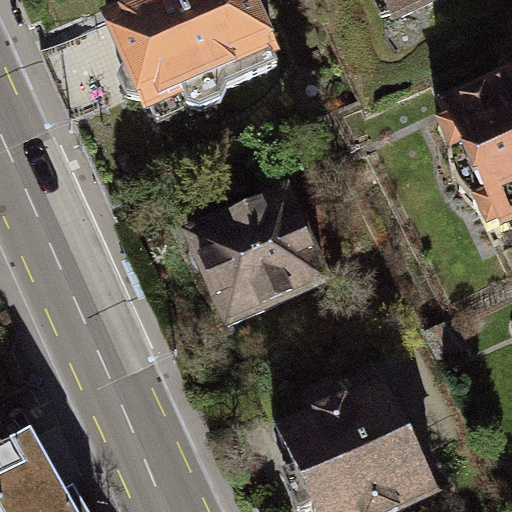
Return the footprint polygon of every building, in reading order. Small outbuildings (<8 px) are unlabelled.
[(246,0),(162,0),(109,23),(128,68),(120,81),(128,100),(144,104),(152,122),(185,108),(200,113),(223,104),(227,90),(276,68),(246,0)] [(383,0),(394,21),(437,0),(383,0)] [(128,100),(120,81),(128,68),(109,23),(43,54),(75,123),(128,100)] [(474,204),(488,232),(500,226),(503,233),(511,228),(511,86),(447,118),(450,125),(438,131),(451,159),(463,153),(485,199),(474,204)] [(287,196),(191,238),(229,327),(326,285),(287,196)] [(317,420),(278,436),(293,472),(282,477),(296,511),(304,511),(310,509),(311,511),(434,511),(445,507),(379,390),(341,406),(337,396),(311,407),(317,420)] [(63,494),(29,437),(0,453),(0,511),(85,511),(72,489),(63,494)]
